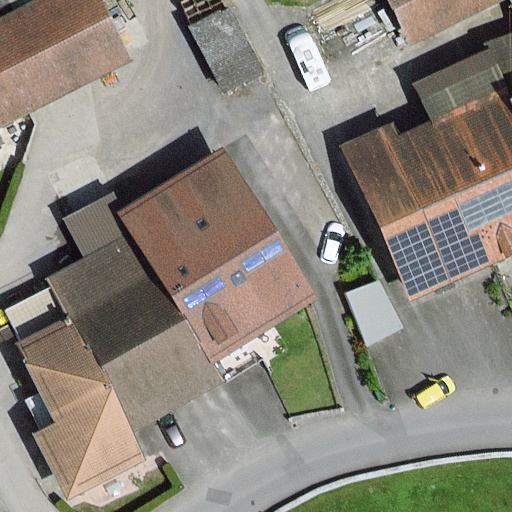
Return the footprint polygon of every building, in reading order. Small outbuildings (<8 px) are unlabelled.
[(95,0),(46,0),(0,23),(0,123),(126,61),(95,0)] [(511,0),(395,0),(411,34),(485,0),(511,0)] [(259,71),(229,11),(196,28),(226,87),(259,71)] [(408,292),(511,250),(511,102),(511,101),(509,94),(399,137),(395,128),(350,146),(408,292)] [(225,156),(123,214),(135,236),(206,361),(309,303),(225,156)] [(135,236),(51,284),(71,320),(133,428),(218,381),(206,361),(135,236)] [(399,326),(378,282),(349,295),(369,340),(399,326)] [(133,428),(71,320),(19,350),(59,421),(34,435),(73,502),(150,458),(133,428)]
